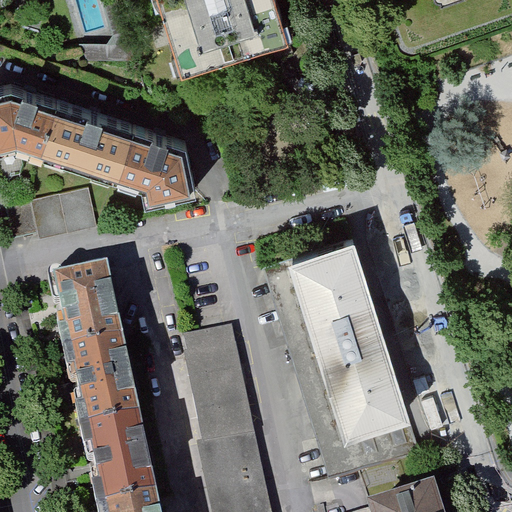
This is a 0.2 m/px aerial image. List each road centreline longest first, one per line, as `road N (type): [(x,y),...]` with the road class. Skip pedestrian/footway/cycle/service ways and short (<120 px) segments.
road 1 (residential): [(511,497),(479,465),(396,189)]
road 2 (residential): [(223,224),(267,335),(285,439),(286,511)]
road 3 (residential): [(223,224),(0,267)]
road 4 (residential): [(339,0),(396,189)]
road 5 (residential): [(0,325),(38,511)]
road 6 (residential): [(396,189),(223,224)]
